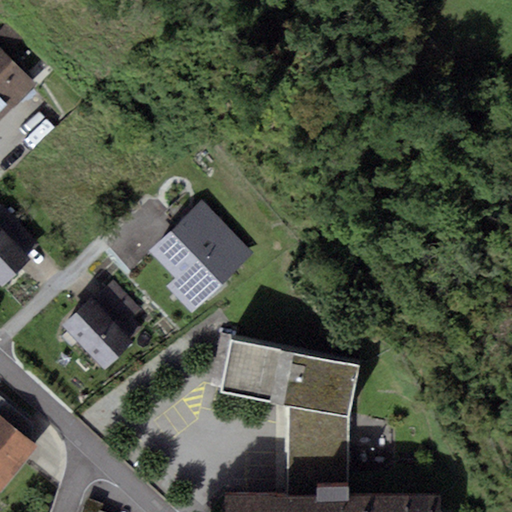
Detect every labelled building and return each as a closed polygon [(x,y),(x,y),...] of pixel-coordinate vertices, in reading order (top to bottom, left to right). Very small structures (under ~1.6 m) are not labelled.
[(0,122),(38,83),(8,54),(23,39),(8,24),(0,32),(0,122)] [(255,253),(204,199),(148,252),(199,306),(255,253)] [(0,283),(3,287),(31,260),(27,256),(0,228),(0,227),(12,216),(3,206),(0,208),(0,283)] [(40,244),(12,216),(0,227),(0,228),(27,256),(40,244)] [(114,280),(93,300),(120,329),(134,316),(141,308),(114,280)] [(92,299),(62,327),(105,372),(135,344),(131,340),(144,327),(134,316),(120,329),(93,300),(92,299)] [(360,366),(230,341),(220,393),(289,407),(350,418),(360,366)] [(0,492),(0,493),(38,445),(32,440),(34,421),(0,393),(0,492)] [(350,418),(289,407),(288,495),(350,495),(350,418)] [(288,495),(225,496),(225,511),(440,511),(440,494),(350,495),(288,495)] [(103,504),(87,499),(82,511),(101,511),(100,511),(103,504)]
